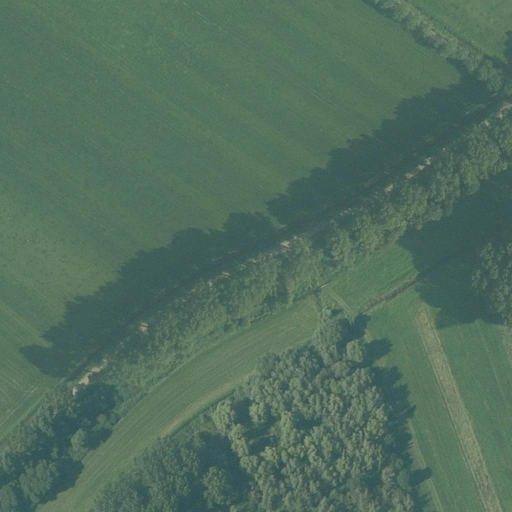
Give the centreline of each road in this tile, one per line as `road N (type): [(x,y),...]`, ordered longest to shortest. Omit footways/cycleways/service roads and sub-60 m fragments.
road 1 (unclassified): [(0,468),(130,327),(180,293),(302,237),(511,103)]
road 2 (track): [(433,511),(368,346),(302,237)]
